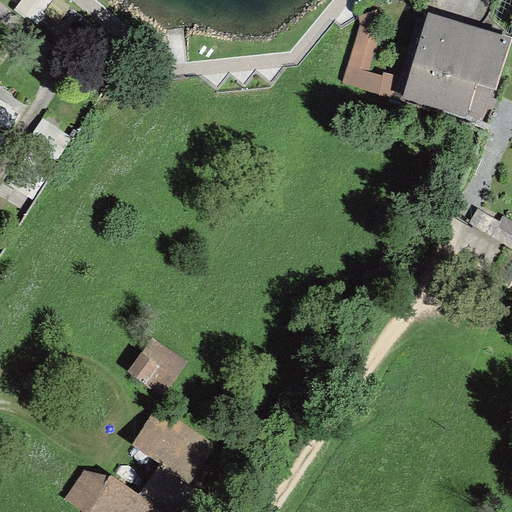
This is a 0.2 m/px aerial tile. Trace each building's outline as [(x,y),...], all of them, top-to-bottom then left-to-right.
[(46,33),(60,15),(49,7),(53,2),(50,0),(23,0),(20,5),(29,12),(25,17),(46,33)] [(72,55),(91,31),(71,15),(52,39),(72,55)] [(491,84),(504,42),(428,18),(409,79),(404,94),(462,112),(473,78),(491,84)] [(385,76),(369,72),(378,38),(356,31),(342,82),(402,102),(404,94),(409,79),(385,73),(385,76)] [(0,86),(22,101),(37,78),(9,60),(0,73),(0,86)] [(0,122),(10,107),(0,101),(0,122)] [(56,162),(71,139),(42,119),(27,141),(56,162)] [(31,200),(39,188),(15,172),(7,184),(31,200)] [(500,221),(475,207),(466,221),(511,248),(511,223),(511,220),(511,217),(504,213),(500,221)] [(145,381),(156,366),(143,357),(132,371),(145,381)] [(187,483),(212,449),(157,411),(107,479),(86,474),(68,499),(84,511),(180,511),(197,490),(187,483)]
